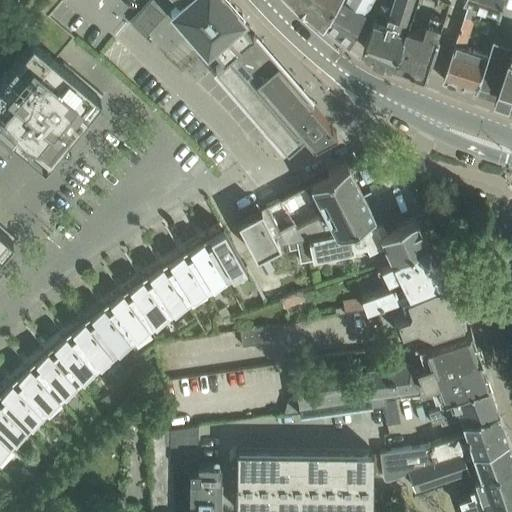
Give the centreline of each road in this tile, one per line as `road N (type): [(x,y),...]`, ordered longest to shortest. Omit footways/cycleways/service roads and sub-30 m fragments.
road 1 (tertiary): [(394,101),(331,64),(264,0)]
road 2 (tertiary): [(394,101),(423,126),(511,159)]
road 3 (tertiary): [(511,138),(394,101)]
